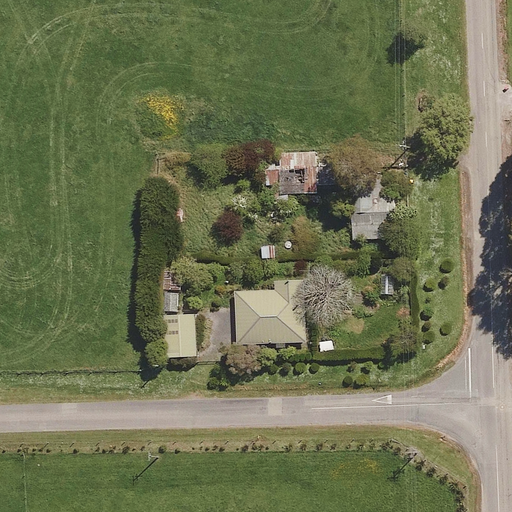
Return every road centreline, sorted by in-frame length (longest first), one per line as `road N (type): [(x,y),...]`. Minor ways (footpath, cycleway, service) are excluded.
road 1 (residential): [(0,417),(493,402)]
road 2 (unclassified): [(479,0),(493,402)]
